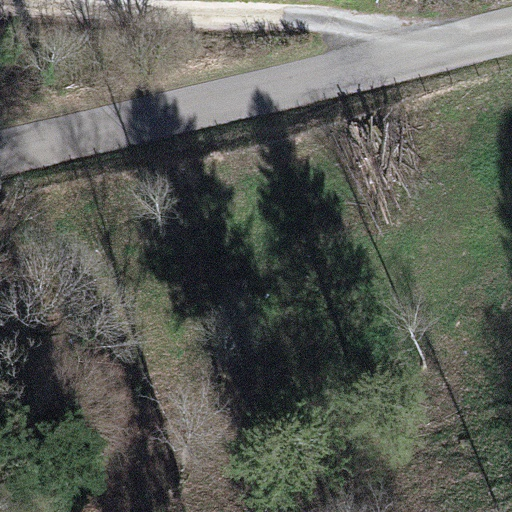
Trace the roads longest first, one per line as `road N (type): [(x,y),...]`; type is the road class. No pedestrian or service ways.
road 1 (unclassified): [(511,30),(0,136)]
road 2 (track): [(80,0),(475,38)]
